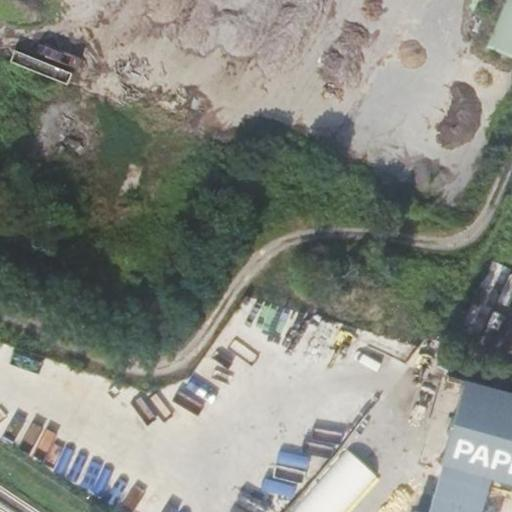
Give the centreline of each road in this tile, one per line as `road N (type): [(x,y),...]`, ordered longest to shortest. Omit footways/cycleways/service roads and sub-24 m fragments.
road 1 (unknown): [(64,0),(71,37),(160,91)]
road 2 (unknown): [(354,511),(369,455),(408,392)]
